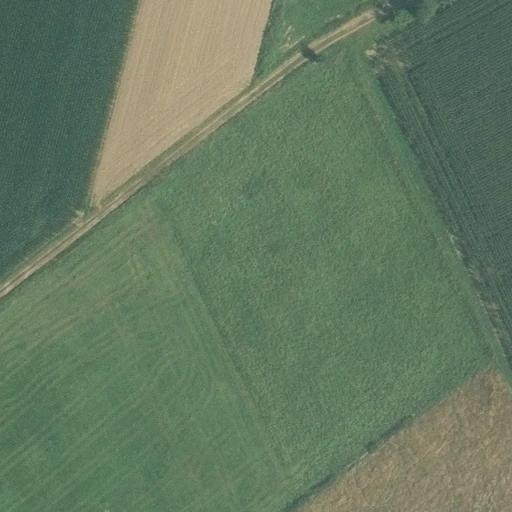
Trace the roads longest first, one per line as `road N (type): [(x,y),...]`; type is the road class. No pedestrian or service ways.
road 1 (track): [(0,316),(317,67),(439,0)]
road 2 (track): [(511,373),(357,45)]
